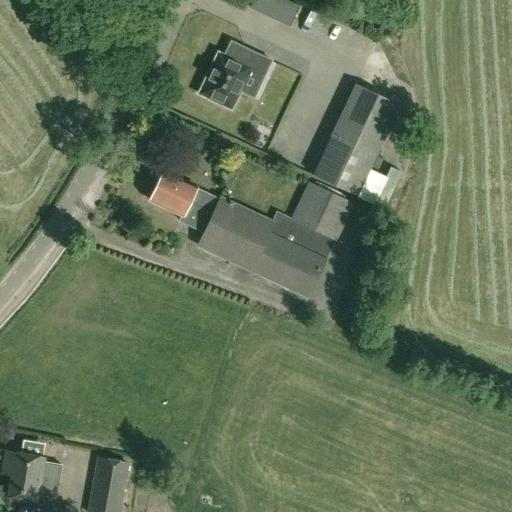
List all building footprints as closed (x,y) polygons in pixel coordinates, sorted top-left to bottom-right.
[(299,6),(285,0),(276,20),(289,26),(299,6)] [(227,105),(244,64),(258,71),(265,56),(224,38),(218,53),(212,51),(195,91),(227,105)] [(313,176),(356,196),(359,189),(399,105),(355,84),(313,176)] [(359,189),(356,196),(383,210),(401,172),(390,167),(377,197),(359,189)] [(220,198),(196,188),(162,172),(149,201),(182,216),(180,222),(193,228),(194,228),(204,232),(220,198)] [(220,198),(204,232),(198,245),(251,270),(252,269),(309,296),(353,202),(309,182),(292,219),(277,212),(272,222),(220,198)] [(15,498),(17,501),(25,502),(27,500),(35,501),(36,495),(55,498),(61,465),(41,462),(42,458),(6,452),(3,470),(12,471),(8,497),(15,498)] [(117,511),(126,462),(98,457),(89,511),(117,511)]
